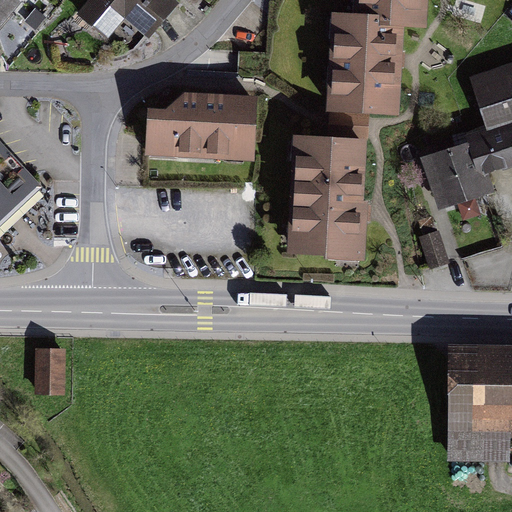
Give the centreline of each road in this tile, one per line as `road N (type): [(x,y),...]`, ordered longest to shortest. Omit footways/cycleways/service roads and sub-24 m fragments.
road 1 (secondary): [(511,319),(91,309)]
road 2 (residential): [(99,93),(91,309)]
road 3 (residential): [(238,0),(162,69),(99,93)]
